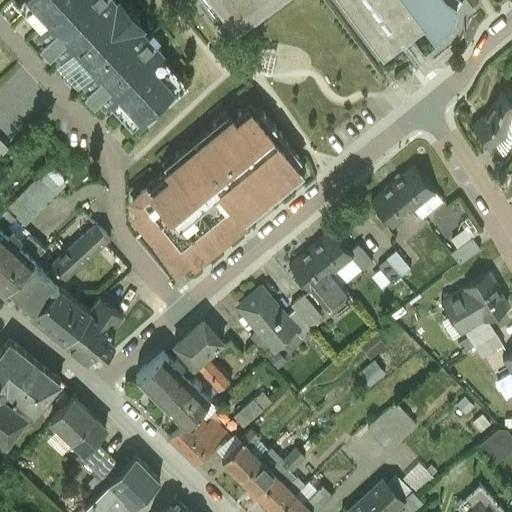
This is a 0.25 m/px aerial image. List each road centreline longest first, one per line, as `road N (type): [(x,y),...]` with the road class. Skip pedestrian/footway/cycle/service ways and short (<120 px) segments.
road 1 (residential): [(0,15),(110,133),(117,218),(187,298)]
road 2 (residential): [(433,92),(187,298)]
road 3 (residential): [(94,376),(232,511)]
road 4 (residential): [(433,92),(511,232)]
road 5 (residential): [(187,298),(94,376)]
